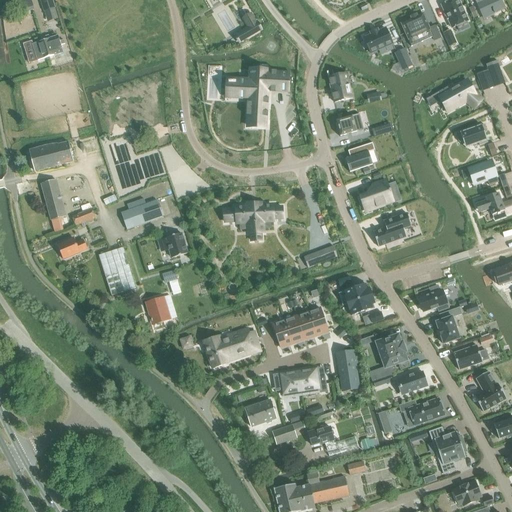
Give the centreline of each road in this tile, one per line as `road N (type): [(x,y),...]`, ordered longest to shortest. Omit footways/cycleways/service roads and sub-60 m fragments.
road 1 (residential): [(327,159),(228,171),(201,155),(183,121),(169,0)]
road 2 (residential): [(406,318),(492,466)]
road 3 (unclassified): [(95,412),(28,346),(0,296)]
road 4 (residential): [(327,159),(314,112),(314,67),(349,26)]
road 5 (residential): [(201,408),(220,383),(327,350)]
road 6 (residential): [(492,466),(368,511)]
road 7 (residential): [(378,280),(327,159)]
road 8 (unclassified): [(201,408),(266,511)]
